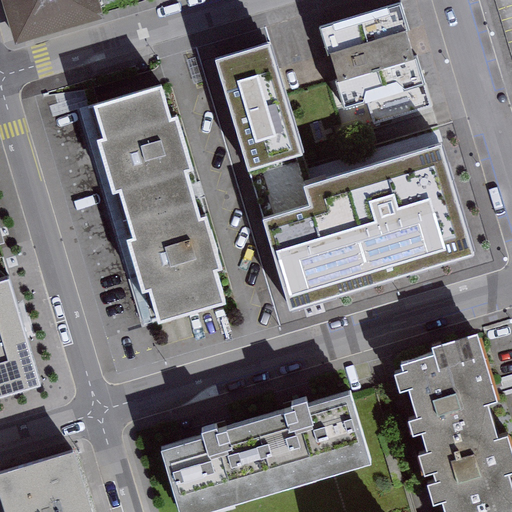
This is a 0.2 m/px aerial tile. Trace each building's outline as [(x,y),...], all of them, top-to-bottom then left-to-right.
[(103,22),(96,0),(0,0),(0,3),(13,49),(103,22)] [(397,13),(321,36),(345,116),(368,109),(374,130),(432,112),(426,91),(423,92),(416,67),(414,68),(397,13)] [(268,44),(215,60),(289,310),(473,256),(440,147),(310,185),(268,44)] [(141,295),(148,293),(158,325),(226,304),(217,272),(223,270),(207,217),(201,219),(187,174),(193,172),(177,118),(171,120),(161,86),(92,107),(102,139),(96,141),(112,196),(118,194),(132,239),(125,241),(141,295)] [(0,407),(38,397),(9,292),(0,294),(0,407)] [(475,335),(431,348),(433,355),(400,365),(402,374),(392,377),(397,393),(407,390),(416,419),(407,422),(411,436),(420,433),(426,454),(418,457),(424,476),(431,474),(434,485),(426,488),(432,507),(441,504),(443,511),(511,511),(511,494),(506,475),(511,473),(511,457),(506,437),(496,440),(486,406),(496,403),(475,335)] [(254,418),(275,488),(370,460),(349,389),(308,402),(306,396),(290,401),(291,407),(254,418)] [(178,511),(196,511),(275,488),(254,418),(217,429),(216,424),(199,429),(201,434),(158,447),(178,511)] [(89,511),(73,458),(0,478),(0,511),(89,511)]
